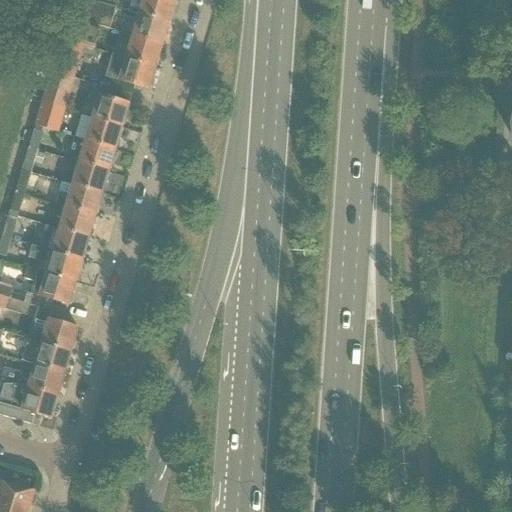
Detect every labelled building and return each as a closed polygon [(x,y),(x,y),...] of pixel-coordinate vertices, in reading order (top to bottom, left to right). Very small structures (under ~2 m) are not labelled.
[(72,0),(68,16),(101,26),(110,29),(116,8),(90,0),(72,0)] [(143,0),(140,14),(169,23),(176,0),(143,0)] [(140,14),(133,36),(163,45),(169,23),(140,14)] [(68,16),(61,39),(84,45),(94,49),(101,26),(68,16)] [(133,36),(126,58),(156,67),(163,45),(133,36)] [(113,54),(106,77),(119,81),(149,90),(156,67),(126,58),(113,54)] [(55,61),(51,72),(74,79),(77,67),(55,61)] [(51,72),(42,104),(51,106),(65,110),(70,90),(74,79),(51,72)] [(98,95),(92,118),(122,127),(129,105),(98,95)] [(36,122),(35,127),(59,134),(60,129),(65,110),(51,106),(42,104),(36,122)] [(81,115),(74,137),(85,141),(116,150),(122,127),(92,118),(81,115)] [(34,131),(29,148),(38,151),(43,133),(34,131)] [(85,141),(79,163),(109,172),(116,150),(85,141)] [(29,148),(23,166),(32,169),(34,163),(42,165),(45,156),(37,153),(38,151),(29,148)] [(79,163),(72,185),(103,194),(109,172),(79,163)] [(20,176),(15,192),(24,195),(29,179),(20,176)] [(59,194),(56,204),(96,216),(103,194),(72,185),(68,197),(59,194)] [(24,195),(15,192),(10,211),(19,213),(24,195)] [(62,219),(59,230),(89,239),(96,216),(56,204),(52,216),(62,219)] [(7,220),(2,237),(11,240),(16,222),(7,220)] [(46,227),(39,248),(83,261),(89,239),(59,230),(58,231),(46,227)] [(11,240),(2,237),(0,244),(0,256),(6,258),(11,240)] [(32,246),(28,259),(38,262),(39,262),(36,271),(38,272),(46,274),(76,283),(83,261),(32,246)] [(0,261),(0,296),(8,299),(12,287),(0,283),(0,277),(4,263),(0,261)] [(25,268),(22,280),(34,283),(31,295),(33,295),(30,305),(51,312),(54,301),(69,306),(76,283),(46,274),(38,272),(36,271),(25,268)] [(8,299),(0,296),(0,309),(4,311),(8,299)] [(31,330),(28,339),(41,343),(72,352),(78,329),(48,320),(44,334),(31,330)] [(22,362),(35,365),(65,374),(72,352),(41,343),(28,339),(22,362)] [(20,375),(17,384),(58,397),(65,374),(35,365),(31,378),(20,375)] [(58,397),(17,384),(2,380),(0,387),(0,416),(39,428),(42,417),(52,419),(58,397)] [(0,505),(22,511),(28,511),(34,493),(2,483),(0,487),(0,505)]
